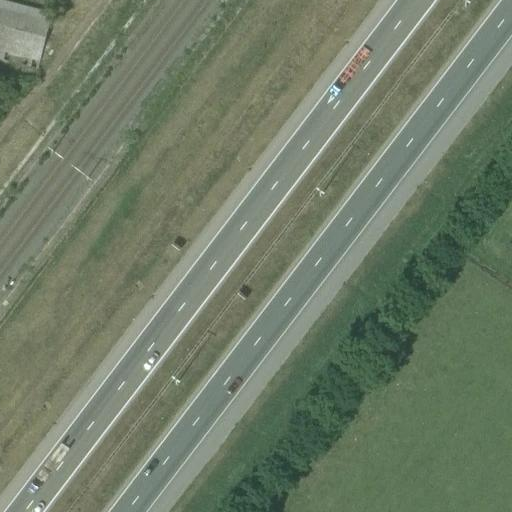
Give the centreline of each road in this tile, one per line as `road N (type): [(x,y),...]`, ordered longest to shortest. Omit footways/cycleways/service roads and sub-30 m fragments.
road 1 (motorway): [(410,0),(17,511)]
road 2 (motorway): [(142,511),(511,25)]
road 3 (unclassified): [(511,150),(234,511)]
road 4 (track): [(106,0),(0,135)]
